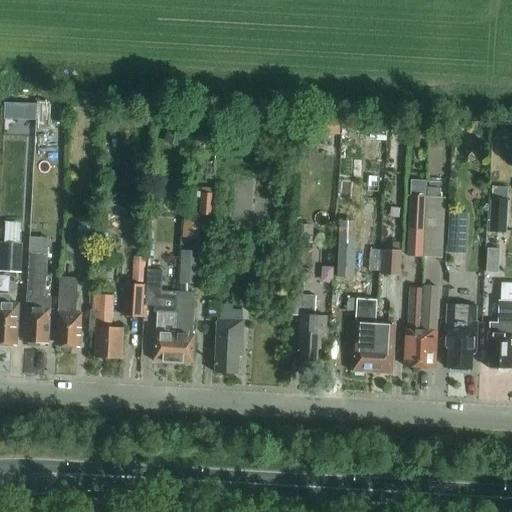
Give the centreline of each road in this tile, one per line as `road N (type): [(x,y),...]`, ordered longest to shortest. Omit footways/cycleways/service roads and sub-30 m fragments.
road 1 (secondary): [(0,481),(87,475),(511,499)]
road 2 (residential): [(511,419),(0,390)]
